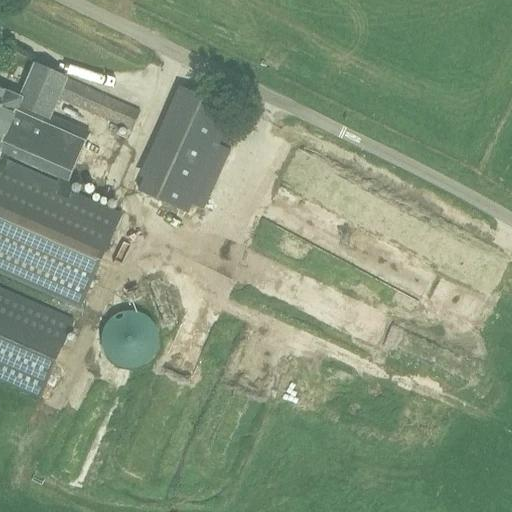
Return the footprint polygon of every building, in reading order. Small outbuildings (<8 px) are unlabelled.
[(0,152),(0,153),(0,160),(7,163),(8,156),(68,183),(90,134),(52,117),(59,99),(131,131),(140,112),(35,65),(21,98),(0,88),(0,152)] [(186,89),(140,192),(188,213),(234,111),(186,89)] [(0,270),(81,306),(122,214),(7,163),(0,160),(0,270)] [(0,285),(0,381),(40,399),(62,347),(75,320),(0,285)] [(155,355),(158,346),(159,337),(156,328),(151,321),(143,315),(134,313),(125,313),(116,316),(109,322),(105,330),(103,339),(104,348),(108,357),(114,363),(122,367),(132,369),(141,367),(149,362),(155,355)] [(141,439),(162,450),(211,353),(190,342),(141,439)]
